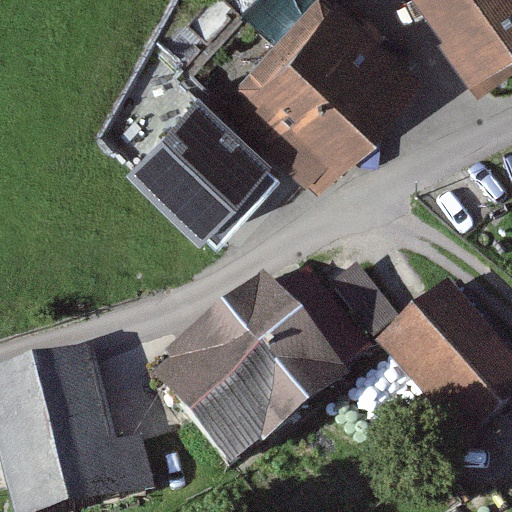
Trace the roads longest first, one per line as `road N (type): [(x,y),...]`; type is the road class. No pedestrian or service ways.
road 1 (unclassified): [(511,111),(477,126),(317,249),(0,354)]
road 2 (track): [(385,195),(511,310)]
road 3 (track): [(477,126),(399,0)]
